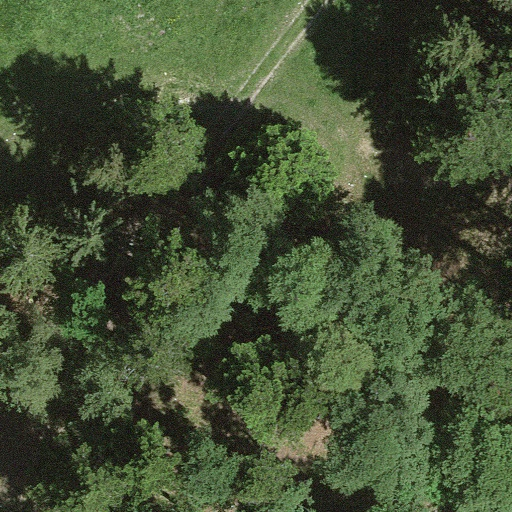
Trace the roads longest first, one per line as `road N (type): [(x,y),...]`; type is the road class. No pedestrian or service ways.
road 1 (track): [(342,0),(252,118),(159,215),(100,302),(13,495)]
road 2 (track): [(177,0),(38,77),(0,124)]
